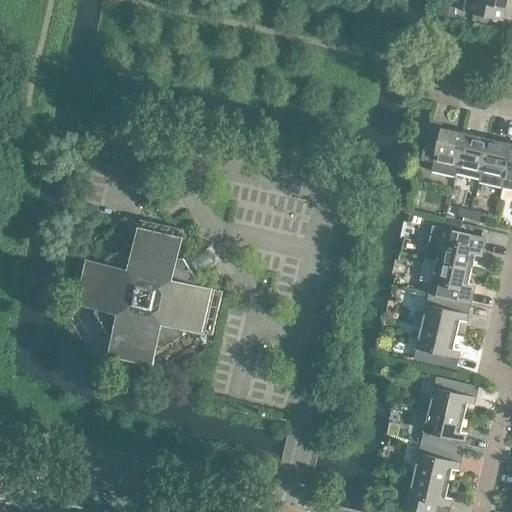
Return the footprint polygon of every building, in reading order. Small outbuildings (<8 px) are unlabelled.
[(511,10),(511,0),(465,0),(462,12),(503,21),(503,20),(497,19),(500,8),(511,10)] [(444,6),(442,15),(454,18),(456,8),(444,6)] [(455,177),(456,174),(465,134),(441,129),(439,138),(427,135),(421,159),(433,162),(431,172),(455,177)] [(480,179),(489,140),(465,134),(456,174),(480,179)] [(502,188),(511,146),(511,145),(489,140),(480,179),(479,183),(502,188)] [(511,146),(502,188),(511,190),(511,146)] [(470,219),(472,211),(460,208),(458,216),(470,219)] [(485,213),(472,211),(470,219),(483,222),(485,213)] [(194,275),(215,262),(207,249),(186,262),(184,258),(182,258),(182,259),(178,258),(181,243),(184,230),(141,220),(134,248),(130,247),(130,246),(128,245),(108,259),(107,260),(108,261),(107,265),(79,258),(69,302),(97,308),(96,312),(95,312),(95,314),(108,335),(110,335),(110,334),(114,335),(111,350),(107,363),(151,373),(154,360),(157,345),(162,346),(161,347),(163,348),(184,334),(185,333),(184,332),(185,328),(199,332),(213,335),(223,291),(195,285),(196,281),(197,281),(197,279),(194,275)] [(445,229),(437,261),(472,269),(477,249),(482,250),(485,238),(445,229)] [(467,290),(472,269),(437,261),(429,294),(470,303),(473,291),(467,290)] [(467,316),(470,303),(429,294),(422,327),(457,335),(461,314),(467,316)] [(452,355),(457,335),(422,327),(414,360),(455,369),(458,357),(452,355)] [(437,377),(429,410),(464,418),(469,397),(475,399),(478,387),(437,377)] [(459,439),(464,418),(429,410),(422,443),(462,452),(465,440),(459,439)] [(460,464),(462,452),(422,443),(414,475),(449,483),(454,463),(460,464)] [(444,504),(449,483),(414,475),(406,508),(423,511),(448,511),(450,505),(444,504)]
